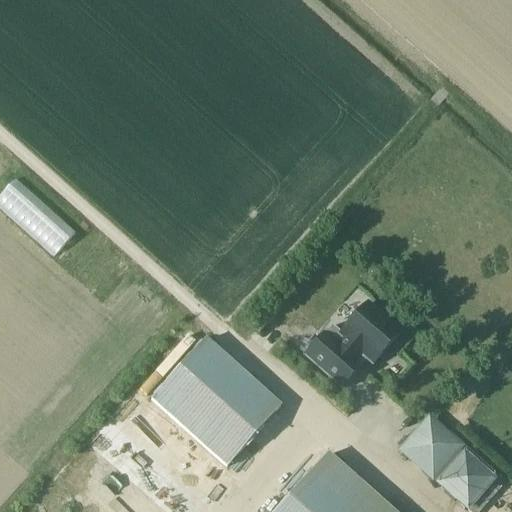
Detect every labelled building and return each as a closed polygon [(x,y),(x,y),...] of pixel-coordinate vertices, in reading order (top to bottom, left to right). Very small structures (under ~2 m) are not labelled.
[(0,210),(53,259),(75,235),(15,181),(0,197),(0,210)] [(322,336),(305,356),(341,389),(359,369),(355,366),(363,357),(373,365),(399,335),(366,306),(340,334),(332,327),(323,337),(322,336)] [(225,470),(281,408),(205,341),(149,402),(225,470)] [(432,476),(458,446),(429,420),(402,450),(432,476)] [(470,508),(496,478),(466,452),(440,483),(470,508)] [(393,511),(329,455),(278,511),(393,511)] [(207,476),(217,462),(207,456),(202,463),(194,457),(190,463),(207,476)] [(48,505),(54,511),(88,511),(64,489),(48,505)] [(261,511),(253,502),(241,511),(261,511)]
